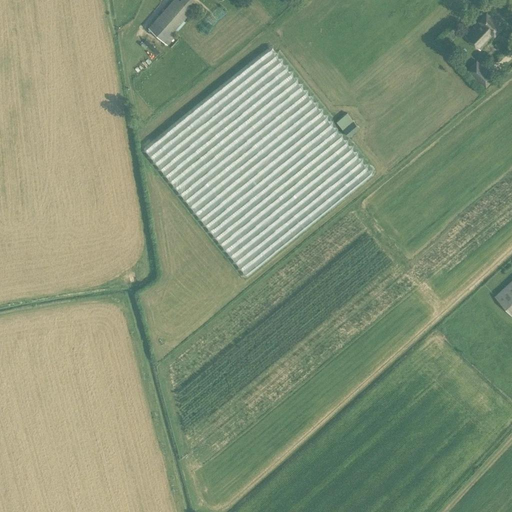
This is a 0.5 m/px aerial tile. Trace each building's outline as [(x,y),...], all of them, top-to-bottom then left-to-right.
[(170,0),(146,26),(149,29),(162,41),(166,44),(177,32),(175,30),(183,22),(181,20),(197,2),(194,0),(170,0)] [(495,33),(502,26),(487,12),(480,20),(480,19),(465,35),(479,49),(495,33)] [(486,85),(495,75),(477,59),(468,69),(486,85)] [(342,129),(349,136),(359,127),(353,120),(342,129)] [(511,279),(494,296),(511,315),(511,279)]
